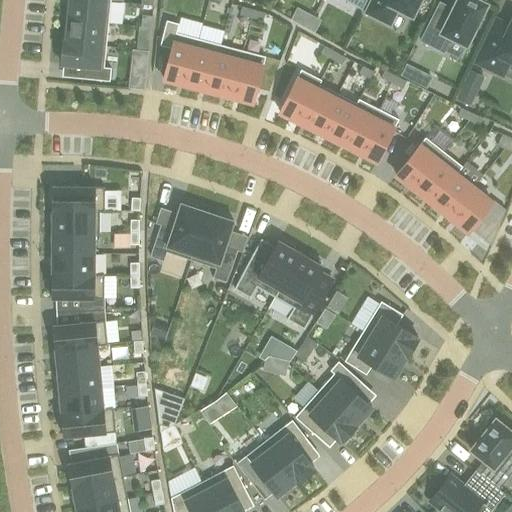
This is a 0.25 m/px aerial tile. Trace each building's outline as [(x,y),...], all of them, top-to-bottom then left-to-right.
[(109,23),(111,1),(97,0),(70,0),(68,19),(109,23)] [(345,0),(363,9),(367,0),(345,0)] [(371,0),(365,13),(387,24),(395,8),(398,10),(412,16),(420,0),(371,0)] [(444,52),(445,50),(451,38),(466,45),(467,46),(487,5),(477,0),(457,0),(453,9),(452,11),(447,13),(437,8),(421,41),(444,52)] [(254,10),(242,7),(240,15),(252,18),(254,10)] [(307,12),(298,8),(291,20),(300,25),(307,12)] [(265,13),(254,10),(252,18),(263,21),(265,13)] [(141,27),(151,28),(153,16),(142,15),(141,27)] [(68,19),(66,41),(66,42),(106,46),(109,23),(68,19)] [(511,22),(510,26),(496,19),(476,62),(499,74),(506,59),(511,61),(511,22)] [(186,85),(199,39),(177,33),(179,24),(167,20),(160,45),(172,49),(164,79),(186,85)] [(138,37),(150,38),(151,28),(141,27),(139,27),(138,37)] [(208,91),(221,45),(199,39),(186,85),(208,91)] [(104,68),(106,46),(66,42),(66,41),(64,41),(61,64),(83,67),(82,79),(110,81),(111,68),(104,68)] [(243,51),(221,45),(208,91),(231,97),(243,51)] [(321,53),(332,59),(335,52),(325,46),(321,53)] [(149,51),(137,50),(133,49),(131,70),(147,72),(149,51)] [(243,51),(231,97),(253,103),(266,57),(243,51)] [(346,58),(335,52),(332,59),(342,65),(346,58)] [(401,76),(415,84),(421,71),(407,64),(401,76)] [(359,73),(370,79),(374,72),(363,66),(359,73)] [(322,80),(301,69),(279,112),(299,122),(319,84),(320,84),(322,80)] [(381,78),(392,83),(396,76),(385,71),(381,78)] [(406,81),(396,76),(392,83),(403,88),(406,81)] [(319,84),(299,122),(319,132),(338,94),(320,84),(319,84)] [(462,87),(456,99),(471,106),(477,94),(462,87)] [(319,132),(338,142),(357,103),(338,94),(319,132)] [(359,99),(357,103),(338,142),(357,152),(379,109),(359,99)] [(458,116),(469,121),(472,113),(461,108),(458,116)] [(357,152),(377,162),(399,119),(379,109),(357,152)] [(469,121),(480,125),(483,118),(472,113),(469,121)] [(510,138),(503,134),(498,145),(505,148),(510,138)] [(426,137),(396,175),(414,189),(444,152),(426,137)] [(463,167),(444,152),(414,189),(432,203),(456,174),(457,174),(463,167)] [(456,174),(432,203),(450,218),(474,188),(457,174),(456,174)] [(53,187),(52,210),(100,211),(105,211),(105,187),(53,187)] [(474,188),(450,218),(469,232),(492,202),(474,188)] [(132,198),(131,210),(140,211),(141,198),(132,198)] [(181,203),(181,205),(173,229),(161,224),(151,253),(151,257),(164,261),(167,252),(191,260),(207,213),(198,209),(199,207),(186,202),(185,205),(183,204),(181,203)] [(100,211),(52,210),(52,232),(95,232),(95,233),(100,233),(100,232),(100,211)] [(230,220),(231,217),(218,213),(217,216),(207,213),(191,260),(216,269),(213,278),(226,282),(231,271),(238,250),(225,246),(233,222),(233,223),(234,221),(232,220),(232,221),(230,220)] [(131,220),(131,232),(139,232),(139,220),(131,220)] [(95,232),(52,232),(52,253),(95,254),(95,233),(95,232)] [(139,245),(139,232),(131,232),(131,245),(139,245)] [(283,240),(281,243),(278,241),(267,261),(253,253),(235,289),(250,298),(257,287),(275,297),(300,254),(292,249),(294,246),(283,240)] [(95,274),(95,254),(52,253),(52,266),(52,275),(95,275),(95,274)] [(322,267),(319,265),(321,262),(310,256),(308,259),(300,254),(275,297),(294,308),(287,319),(304,329),(333,280),(319,272),(322,267)] [(130,263),(131,275),(139,275),(139,263),(130,263)] [(95,274),(95,275),(52,275),(52,299),(81,299),(81,311),(105,310),(105,298),(104,298),(104,275),(95,274)] [(140,288),(139,275),(131,275),(131,288),(140,288)] [(381,301),(363,331),(406,357),(418,338),(417,338),(418,337),(397,324),(403,314),(381,301)] [(98,346),(107,345),(105,321),(106,321),(105,310),(81,311),(82,323),(53,326),(55,349),(98,345),(98,346)] [(141,330),(131,331),(132,341),(142,340),(141,330)] [(393,377),(406,357),(363,331),(344,361),(366,375),(372,365),(393,377)] [(307,337),(302,344),(312,350),(317,343),(307,337)] [(134,341),(134,354),(143,353),(142,341),(134,341)] [(100,367),(98,346),(98,345),(55,349),(56,361),(57,371),(100,367)] [(266,358),(263,369),(271,371),(286,374),(289,360),(274,357),(269,356),(266,358)] [(334,374),(319,391),(356,424),(372,406),(353,390),(361,382),(339,361),(330,371),(334,374)] [(100,367),(57,371),(59,392),(102,388),(100,367)] [(137,385),(146,384),(145,372),(136,372),(137,385)] [(201,390),(206,379),(195,375),(191,386),(201,390)] [(139,397),(147,396),(146,384),(137,385),(139,397)] [(102,388),(59,392),(61,405),(61,414),(104,410),(104,409),(102,388)] [(184,399),(154,388),(160,432),(174,424),(184,399)] [(356,425),(356,424),(319,391),(295,417),(314,434),(322,425),(340,442),(341,441),(356,425)] [(227,393),(220,398),(228,408),(234,402),(227,393)] [(136,407),(139,429),(151,427),(148,405),(136,407)] [(113,408),(104,409),(104,410),(61,414),(64,437),(116,432),(113,408)] [(499,421),(496,418),(470,450),(488,464),(481,473),(499,489),(511,472),(511,468),(501,460),(511,446),(511,431),(511,430),(511,425),(502,417),(499,421)] [(292,420),(264,442),(295,481),(296,481),(297,482),(314,469),(313,467),(314,467),(311,463),(299,447),(308,440),(292,420)] [(174,424),(160,432),(162,448),(181,438),(174,424)] [(153,438),(144,439),(146,451),(155,450),(153,438)] [(264,442),(246,456),(276,496),(295,481),(264,442)] [(72,463),(67,464),(72,487),(123,477),(119,454),(117,443),(89,447),(91,459),(72,463)] [(233,465),(202,482),(217,511),(244,511),(235,493),(245,488),(233,465)] [(473,511),(481,502),(491,511),(505,494),(476,470),(466,482),(467,483),(464,487),(450,476),(430,501),(444,511),(473,511)] [(127,498),(123,477),(72,487),(75,504),(76,508),(127,498)] [(160,479),(151,481),(153,493),(162,491),(160,479)] [(217,511),(202,482),(171,498),(173,511),(217,511)] [(164,504),(162,491),(153,493),(156,505),(164,504)] [(130,511),(127,498),(76,508),(76,511),(130,511)]
